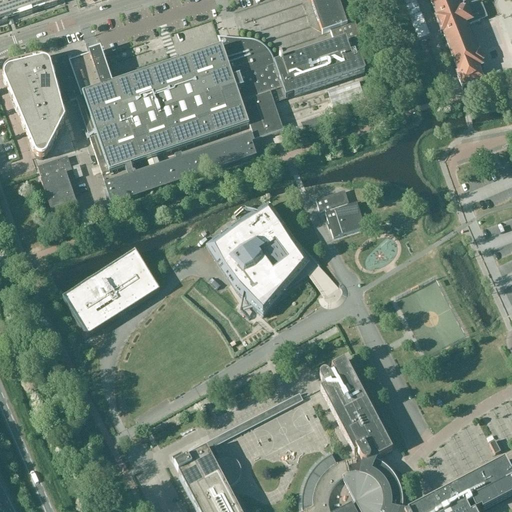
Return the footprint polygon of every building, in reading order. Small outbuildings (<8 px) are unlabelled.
[(0,0),(0,25),(7,23),(6,20),(7,20),(12,18),(17,16),(18,17),(19,19),(32,14),(32,12),(32,11),(42,8),(43,8),(44,10),(57,6),(57,4),(57,2),(62,1),(62,0),(0,0)] [(82,99),(76,101),(88,136),(90,135),(92,140),(90,141),(102,176),(109,174),(110,175),(248,128),(248,126),(251,133),(252,138),(182,162),(181,159),(181,158),(176,160),(177,163),(103,188),(109,207),(255,158),(251,147),(250,145),(254,144),(284,134),(282,129),(274,105),(280,103),(284,102),(352,79),(365,75),(360,60),(352,63),(348,51),(363,46),(358,32),(350,9),(341,12),(337,0),(309,0),(322,35),(330,32),(334,42),(335,41),(337,46),(335,47),(286,63),(285,60),(281,62),(279,62),(280,65),(275,67),(274,64),(273,60),(263,48),(249,42),(235,41),(236,45),(230,47),(230,45),(221,48),(222,49),(112,87),(111,86),(109,80),(102,57),(101,55),(94,58),(92,54),(88,55),(69,62),(81,96),(82,99)] [(401,0),(429,69),(441,65),(415,0),(401,0)] [(429,0),(437,20),(436,21),(441,35),(443,34),(458,74),(456,75),(462,90),(482,82),(477,70),(481,68),(480,64),(482,63),(478,54),(476,55),(474,49),(476,48),(469,30),(467,31),(465,25),(468,24),(469,26),(480,22),(479,20),(485,18),(480,4),(474,6),(473,4),(462,9),(463,11),(459,12),(457,7),(460,6),(457,0),(429,0)] [(71,103),(76,101),(82,99),(81,96),(69,62),(67,58),(59,60),(57,63),(57,66),(70,103),(71,103)] [(500,75),(511,70),(511,60),(496,67),(500,75)] [(37,61),(12,68),(10,68),(7,70),(4,74),(3,78),(3,83),(35,157),(36,159),(39,161),(42,161),(45,160),(47,158),(47,157),(48,158),(49,158),(49,157),(68,122),(51,69),(48,65),(45,63),(41,61),(37,61)] [(359,83),(327,94),(334,113),(365,102),(359,83)] [(305,135),(328,127),(325,117),(301,125),(305,135)] [(80,215),(79,215),(73,197),(80,195),(80,196),(68,159),(67,159),(67,160),(38,169),(42,182),(41,183),(42,183),(55,223),(55,224),(80,215)] [(344,193),(315,203),(319,215),(325,213),(326,215),(325,215),(329,228),(331,227),(332,231),(330,231),(333,240),(364,230),(356,205),(355,206),(347,208),(347,207),(332,212),(331,211),(348,205),(344,193)] [(237,229),(208,250),(241,301),(261,319),(278,301),(319,270),(286,235),(269,210),(237,229)] [(139,263),(134,257),(63,302),(87,339),(158,294),(139,263)] [(219,457),(215,449),(185,465),(181,459),(176,462),(171,464),(196,511),(483,511),(511,497),(511,476),(507,467),(505,463),(504,462),(407,511),(400,511),(401,509),(401,502),(400,496),(398,490),(405,480),(394,472),(391,477),(388,474),(384,470),(378,466),(373,463),(377,459),(385,455),(391,452),(380,432),(344,362),(331,369),(333,373),(328,376),(323,373),(319,377),(319,380),(324,389),(320,391),(319,391),(341,432),(354,456),(354,462),(353,462),(336,467),(331,457),(330,457),(323,462),(316,467),(311,474),(306,481),(303,489),(301,497),(301,506),(301,511),(238,511),(226,490),(233,487),(238,482),(240,474),(239,467),(233,461),(226,459),(220,460),(219,459),(220,458),(219,457)] [(263,445),(271,444),(269,431),(261,432),(263,445)] [(489,446),(495,457),(500,454),(494,443),(489,446)]
